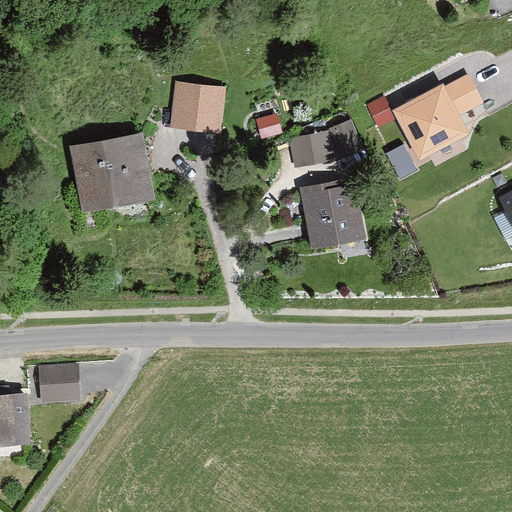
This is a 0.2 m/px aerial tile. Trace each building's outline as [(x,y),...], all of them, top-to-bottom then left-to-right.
[(443,79),(392,106),(397,117),(419,158),(469,131),(460,113),(482,101),(467,74),(446,85),(443,79)] [(176,79),(171,126),(221,132),(227,85),(176,79)] [(397,117),(392,106),(385,94),(367,104),(379,126),(397,117)] [(352,118),(330,127),(342,157),(364,148),(352,118)] [(144,129),(71,142),(83,211),(156,198),(144,129)] [(290,136),(295,166),(336,159),(330,129),(290,136)] [(357,178),(301,188),(312,244),(368,233),(357,178)] [(511,190),(499,198),(511,222),(511,190)] [(76,367),(37,370),(39,400),(78,397),(76,367)] [(19,393),(0,394),(0,447),(22,446),(19,393)]
